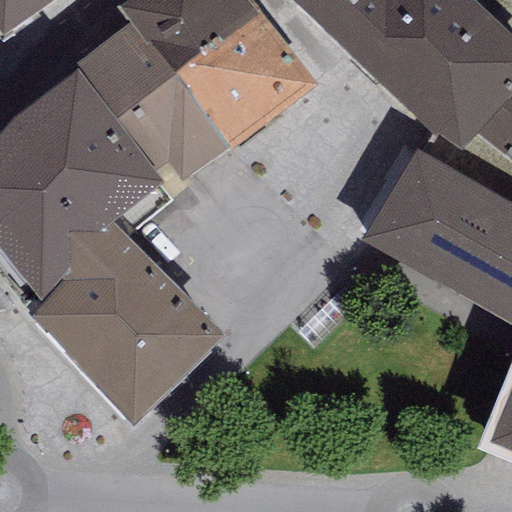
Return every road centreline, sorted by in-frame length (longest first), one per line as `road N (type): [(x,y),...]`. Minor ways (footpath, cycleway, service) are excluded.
road 1 (residential): [(249,511),(0,493)]
road 2 (residential): [(120,0),(0,116)]
